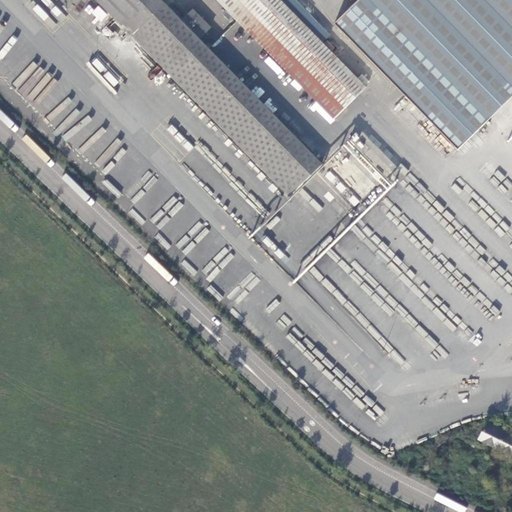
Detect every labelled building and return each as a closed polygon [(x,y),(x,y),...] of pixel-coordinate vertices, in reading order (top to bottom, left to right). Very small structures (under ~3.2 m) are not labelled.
[(98,0),(290,197),(322,165),(200,39),(210,28),(193,11),(182,21),(164,3),(167,0),(98,0)] [(339,45),(330,36),(322,43),(280,0),(218,0),(334,119),(365,88),(331,53),(339,45)] [(280,0),(322,43),(330,36),(295,0),(280,0)] [(458,148),(511,95),(511,0),(357,0),(336,22),(458,148)] [(106,26),(101,30),(108,38),(113,33),(106,26)] [(111,90),(120,82),(96,57),(87,65),(111,90)] [(258,86),(252,92),(259,98),(264,92),(258,86)] [(395,176),(353,137),(326,167),(368,205),(395,176)] [(303,189),(299,193),(318,212),(322,208),(303,189)] [(480,439),(497,447),(506,429),(503,427),(501,428),(487,422),(480,439)] [(506,429),(497,447),(511,455),(511,434),(511,431),(506,429)]
